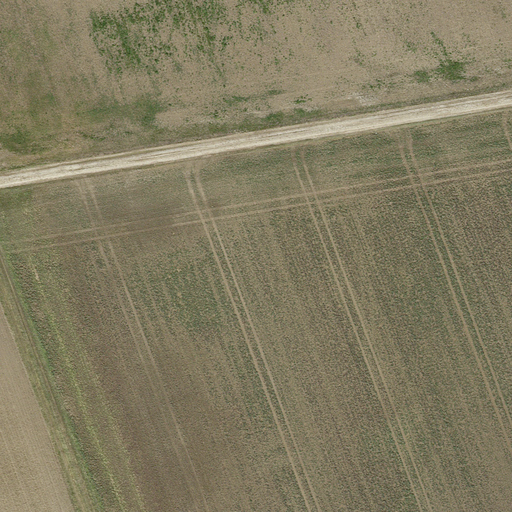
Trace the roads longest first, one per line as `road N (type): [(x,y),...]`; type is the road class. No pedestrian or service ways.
road 1 (track): [(511,99),(0,182)]
road 2 (track): [(0,264),(91,511)]
